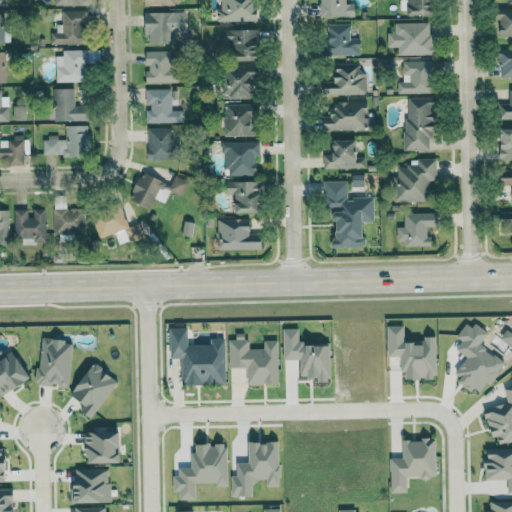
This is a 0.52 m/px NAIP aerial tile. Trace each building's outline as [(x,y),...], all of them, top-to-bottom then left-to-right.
[(216,0),(217,8),(217,22),(256,21),(255,0),(216,0)] [(321,0),(322,17),(355,16),(354,3),(347,4),(346,0),(321,0)] [(407,0),(407,15),(433,15),(432,0),(407,0)] [(499,37),(511,36),(511,7),(499,8),(499,37)] [(86,11),(62,11),(62,25),(56,25),(56,32),(51,32),(50,44),(85,45),(86,11)] [(174,12),(145,13),(146,44),(175,43),(174,12)] [(3,14),(0,13),(0,43),(9,43),(9,30),(3,30),(3,14)] [(431,22),(394,23),(394,32),(387,32),(387,47),(398,47),(398,55),(431,55),(431,22)] [(360,55),(361,40),(350,40),(350,24),(328,23),(326,54),(360,55)] [(257,29),(222,30),(223,43),(231,43),(232,59),(257,59),(257,29)] [(511,49),(499,49),(500,77),(511,76),(511,49)] [(96,50),(62,50),(62,56),(55,56),(56,82),(86,82),(86,62),(96,62),(96,50)] [(146,83),(176,82),(175,51),(146,51),(146,83)] [(397,94),(432,93),(430,60),(402,61),(403,81),(397,82),(397,94)] [(334,64),(335,81),(322,81),(323,96),(366,94),(366,73),(360,73),(359,63),(334,64)] [(256,64),(226,65),(226,81),(222,81),(222,98),(256,97),(256,64)] [(511,87),(509,88),(509,103),(499,104),(500,119),(511,118),(511,87)] [(75,88),(53,89),(54,121),(87,120),(86,93),(75,94),(75,88)] [(0,89),(0,121),(9,122),(8,97),(1,97),(1,90),(0,89)] [(171,110),(171,90),(147,89),(147,110),(146,110),(145,122),(182,123),(183,110),(171,110)] [(430,150),(429,137),(435,136),(435,97),(405,98),(406,151),(430,150)] [(324,131),(367,130),(366,101),(331,102),(332,116),(324,117),(324,131)] [(256,135),(255,104),(223,105),(224,136),(256,135)] [(25,105),(12,106),(13,120),(26,119),(25,105)] [(43,156),(89,155),(89,125),(65,126),(65,138),(42,138),(43,156)] [(147,160),(180,159),(179,127),(146,128),(147,160)] [(501,159),(511,159),(511,128),(501,128),(501,159)] [(0,161),(24,161),(24,135),(13,135),(13,140),(0,140),(0,161)] [(356,140),(333,140),(333,155),(323,155),(323,169),(364,168),(364,157),(357,157),(356,140)] [(224,176),(256,175),(255,156),(259,156),(259,141),(224,142),(224,176)] [(436,158),(416,159),(416,166),(397,166),(398,177),(393,177),(394,202),(431,201),(431,181),(437,181),(436,158)] [(511,169),(502,170),(503,186),(511,185),(511,169)] [(182,196),(188,181),(174,175),(171,185),(141,172),(129,200),(150,209),(157,190),(167,194),(169,190),(182,196)] [(226,182),(226,195),(235,195),(235,213),(260,212),(259,181),(226,182)] [(373,197),(347,198),(347,181),(323,181),(324,209),(332,209),(333,248),(364,247),(363,222),(374,221),(373,197)] [(102,234),(119,234),(120,243),(142,242),(141,224),(123,225),(123,206),(101,207),(102,234)] [(53,209),(53,234),(88,233),(88,208),(53,209)] [(14,209),(14,238),(33,238),(34,243),(46,243),(45,209),(30,209),(14,209)] [(0,210),(0,244),(9,244),(9,211),(0,210)] [(511,212),(501,212),(501,227),(511,226),(511,212)] [(404,247),(432,246),(432,237),(427,237),(427,227),(437,227),(437,213),(404,214),(404,227),(397,227),(397,242),(404,242),(404,247)] [(218,250),(262,249),(262,234),(250,234),(250,218),(217,219),(218,250)] [(191,237),(193,223),(183,222),(181,235),(191,237)] [(504,363),(480,345),(487,335),(469,321),(457,337),(462,341),(457,349),(467,357),(454,376),(481,396),(504,363)] [(387,326),(403,326),(404,341),(423,340),(423,337),(435,337),(436,375),(434,375),(434,380),(424,380),(424,377),(420,377),(420,380),(417,380),(417,379),(406,379),(406,372),(401,372),(400,356),(388,356),(387,326)] [(225,338),(210,338),(210,345),(188,345),(188,328),(171,328),(171,358),(182,358),(182,385),(225,385),(225,338)] [(278,384),(277,341),(263,341),(263,349),(247,349),(247,333),(235,334),(236,339),(228,340),(229,368),(247,368),(247,385),(278,384)] [(72,341),(41,338),(37,384),(68,387),(72,341)] [(0,397),(30,380),(13,350),(4,355),(1,351),(0,351),(0,397)] [(118,382),(94,363),(70,394),(79,400),(75,405),(91,417),(118,382)] [(511,377),(511,378),(511,380),(511,387),(504,390),(507,403),(486,409),(495,446),(511,441),(511,377)] [(86,433),(86,463),(119,463),(119,432),(86,433)] [(390,458),(391,493),(407,493),(407,478),(436,477),(436,439),(403,440),(403,458),(390,458)] [(279,442),(248,443),(248,463),(237,463),(237,476),(231,476),(231,496),(252,496),(252,482),(265,481),(265,487),(279,486),(279,442)] [(511,448),(485,449),(486,480),(508,479),(508,493),(511,492),(511,448)] [(73,503),(110,503),(109,468),(72,469),(73,503)] [(0,511),(13,511),(13,489),(0,488),(0,511)] [(511,511),(511,500),(490,501),(490,509),(488,509),(488,511),(511,511)]
